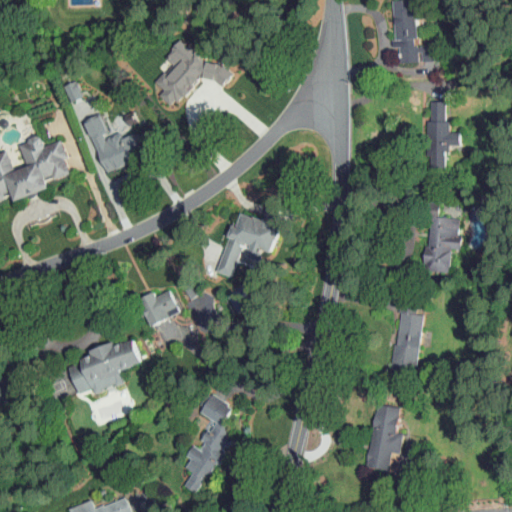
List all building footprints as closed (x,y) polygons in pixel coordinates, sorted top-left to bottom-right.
[(408,40),(406,6),(405,0),(383,0),(386,42),(390,42),(390,58),(411,57),(411,55),(430,54),(429,39),(408,40)] [(216,78),(223,68),(212,59),(197,55),(170,34),(156,53),(162,57),(147,78),(153,83),(151,91),(163,100),(171,89),(178,91),(181,81),(189,70),(216,78)] [(61,95),(73,90),(66,74),(54,79),(61,95)] [(453,139),(452,126),(441,127),(440,116),(436,116),(436,96),(420,97),(421,116),(420,116),(421,157),(438,156),(438,139),(453,139)] [(95,164),(135,150),(126,126),(113,130),(110,124),(100,128),(92,107),(76,113),(95,164)] [(61,167),(52,133),(34,138),(31,129),(11,135),(17,159),(5,163),(0,145),(0,191),(2,191),(3,192),(41,182),(38,173),(61,167)] [(209,265),(224,270),(235,235),(242,237),(235,258),(247,262),(254,239),(265,242),(273,218),(264,216),(267,207),(259,205),(257,212),(234,205),(230,216),(225,215),(209,265)] [(450,211),(419,210),(417,264),(441,265),(442,242),(450,242),(450,211)] [(172,305),(162,282),(147,289),(145,285),(132,291),(144,318),(172,305)] [(383,361),(408,364),(415,308),(407,307),(408,301),(390,299),(383,361)] [(133,356),(127,332),(106,337),(106,336),(80,342),(82,351),(61,356),(68,386),(84,382),(85,384),(115,377),(111,361),(133,356)] [(184,485),(218,446),(215,443),(224,432),(214,424),(220,417),(214,412),(222,403),(204,388),(190,404),(206,417),(192,433),(195,436),(189,442),(185,439),(177,448),(182,453),(176,460),(184,467),(175,477),(184,485)] [(392,446),(395,427),(388,426),(392,401),(368,396),(357,458),(380,462),(383,445),(392,446)] [(85,501),(83,493),(60,500),(63,511),(112,511),(123,509),(117,491),(85,501)]
